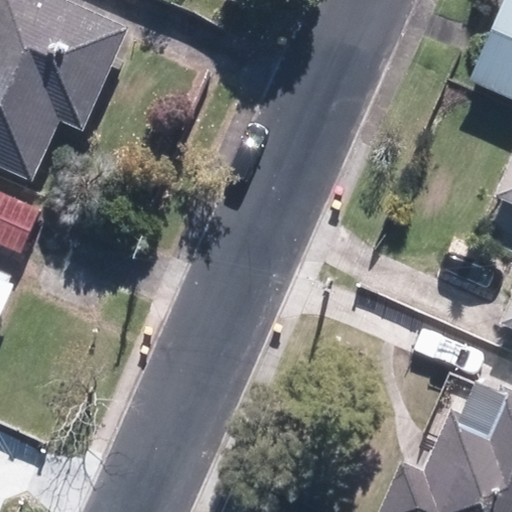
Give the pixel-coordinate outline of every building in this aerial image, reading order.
[(99,128),(148,21),(101,0),(0,0),(0,153),(46,175),(73,116),(99,128)] [(511,4),(482,73),(511,86),(511,4)] [(0,232),(34,248),(54,207),(0,182),(0,232)] [(509,260),(455,237),(440,272),(494,295),(509,260)] [(0,329),(19,289),(0,279),(0,329)] [(413,452),(386,511),(511,511),(511,377),(490,368),(476,400),(465,395),(435,462),(413,452)]
